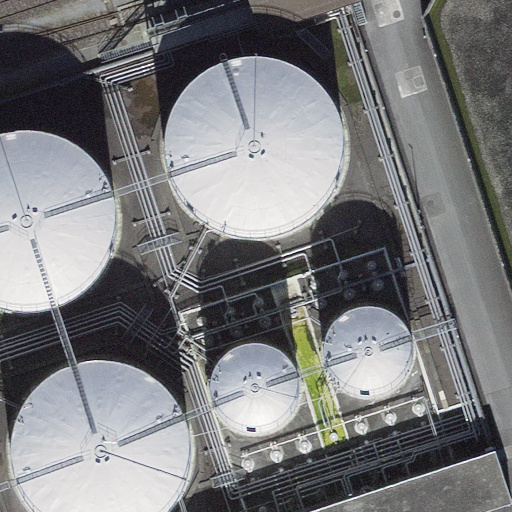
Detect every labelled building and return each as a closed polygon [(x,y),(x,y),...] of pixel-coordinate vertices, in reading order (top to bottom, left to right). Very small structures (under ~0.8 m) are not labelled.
[(181,189),(226,231),(289,235),(339,198),(353,137),(325,82),(267,57),(208,75),(174,127),(181,189)] [(0,306),(56,309),(106,272),(120,212),(92,156),(35,132),(0,142),(0,306)] [(346,314),(332,340),(338,369),(361,388),(391,387),(413,367),(418,338),(402,313),(374,303),(346,314)] [(232,354),(218,380),(224,409),(247,428),(277,427),(299,408),(304,379),(288,353),(260,344),(232,354)] [(26,491),(48,511),(167,511),(184,500),(198,439),(170,384),(113,359),(53,377),(19,429),(26,491)] [(280,511),(488,511),(505,507),(488,450),(280,511)]
